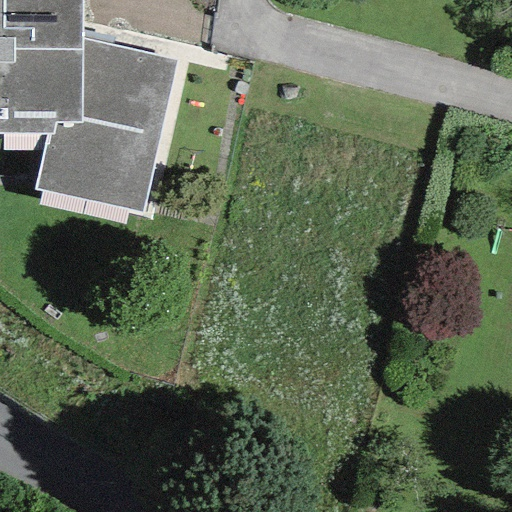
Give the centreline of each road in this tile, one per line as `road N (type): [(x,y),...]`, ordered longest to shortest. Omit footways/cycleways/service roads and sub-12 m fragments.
road 1 (residential): [(511,100),(277,40)]
road 2 (tertiary): [(136,511),(0,433)]
